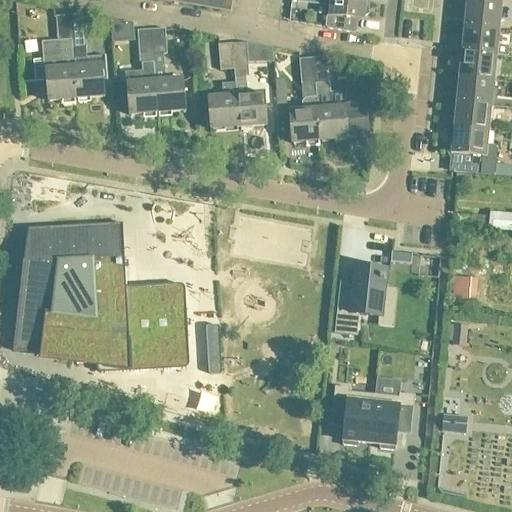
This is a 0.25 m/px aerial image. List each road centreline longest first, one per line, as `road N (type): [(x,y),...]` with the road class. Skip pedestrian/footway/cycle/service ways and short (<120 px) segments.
road 1 (residential): [(393,209),(0,143)]
road 2 (residential): [(393,209),(411,59),(389,57),(394,0)]
road 3 (tertiary): [(388,511),(319,492),(248,511)]
